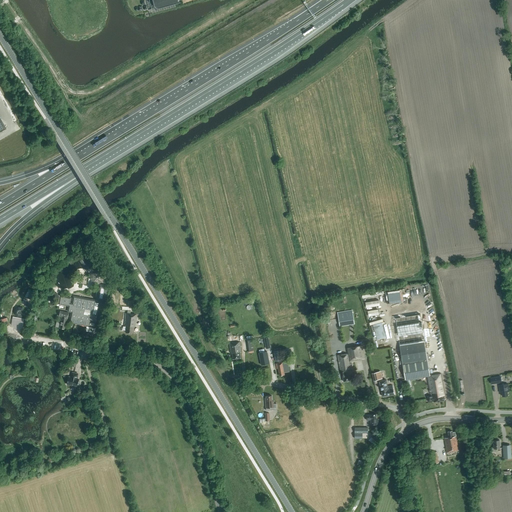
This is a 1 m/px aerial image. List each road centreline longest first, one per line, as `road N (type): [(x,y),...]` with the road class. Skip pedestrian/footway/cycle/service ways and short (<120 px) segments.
road 1 (tertiary): [(106,212),(291,511)]
road 2 (motorway): [(83,168),(350,0)]
road 3 (motorway): [(327,0),(65,164)]
road 4 (unclassified): [(220,511),(190,405),(169,374),(142,359),(21,336)]
road 5 (tertiary): [(106,212),(0,36)]
road 6 (unclassified): [(408,428),(395,408),(232,375)]
